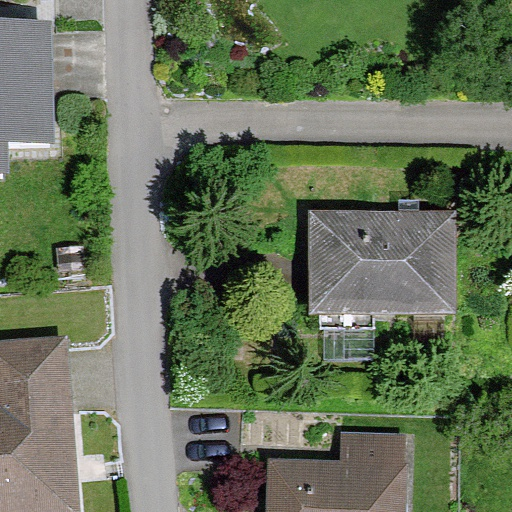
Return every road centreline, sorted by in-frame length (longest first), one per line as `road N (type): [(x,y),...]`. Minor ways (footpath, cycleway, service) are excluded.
road 1 (residential): [(511,140),(131,141)]
road 2 (residential): [(166,511),(150,423),(131,141)]
road 3 (residential): [(131,141),(124,0)]
